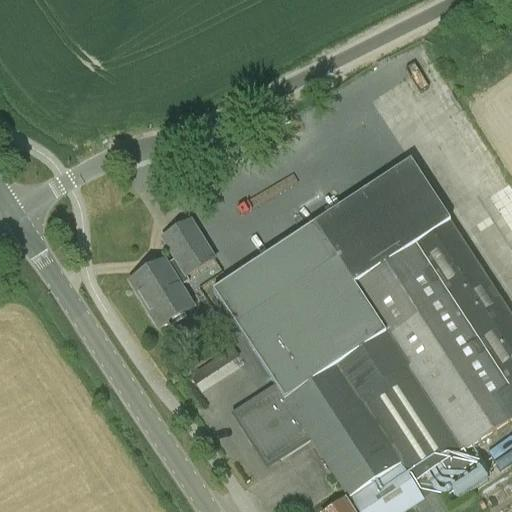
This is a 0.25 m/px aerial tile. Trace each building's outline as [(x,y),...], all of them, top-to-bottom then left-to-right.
[(314,226),(338,263),(235,328),(277,393),(238,418),(258,451),(259,451),(260,452),(261,453),(262,453),(263,453),(264,453),(266,452),(268,455),(273,455),(276,460),(307,441),(340,495),(343,493),(349,502),(356,511),(367,511),(369,511),(406,511),(423,502),(429,511),(446,511),(435,494),(440,490),(442,493),(453,485),(452,484),(474,469),(465,454),(511,422),(511,318),(411,163),(314,226)] [(174,263),(166,267),(164,263),(134,282),(146,302),(142,305),(159,332),(194,311),(181,290),(190,284),(188,280),(217,263),(192,221),(160,240),(174,263)] [(511,441),(487,452),(495,471),(511,464),(511,441)] [(492,510),(511,497),(511,475),(482,495),(492,510)] [(340,495),(345,504),(331,511),(410,511),(416,508),(418,511),(429,511),(423,502),(406,511),(369,511),(367,511),(356,511),(349,502),(343,493),(340,495)]
